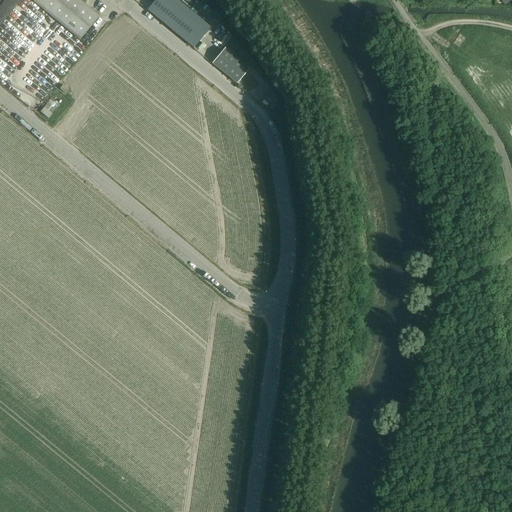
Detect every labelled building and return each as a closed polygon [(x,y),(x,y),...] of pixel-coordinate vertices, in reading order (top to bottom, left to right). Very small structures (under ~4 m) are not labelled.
[(0,0),(0,24),(20,0),(0,0)] [(80,40),(99,17),(78,0),(35,0),(34,2),(80,40)] [(209,28),(211,26),(209,24),(207,26),(175,0),(154,0),(147,10),(193,48),(210,28),(209,28)] [(224,48),(212,63),(237,84),(249,68),(224,48)] [(48,119),(52,115),(44,108),(40,113),(48,119)]
